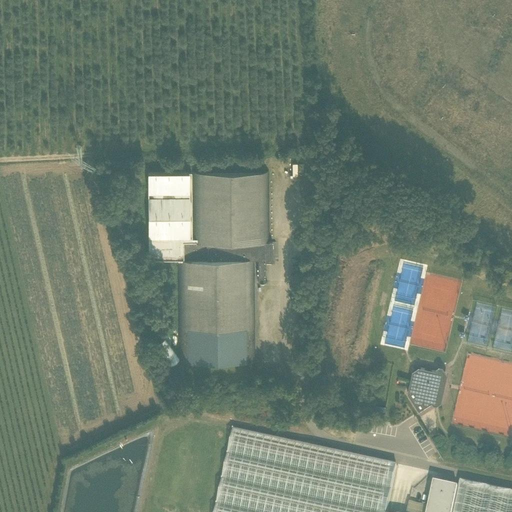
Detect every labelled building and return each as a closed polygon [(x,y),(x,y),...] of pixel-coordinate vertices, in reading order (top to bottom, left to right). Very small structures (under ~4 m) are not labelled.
[(192,172),(188,172),(147,173),(148,260),(178,260),(179,363),(255,362),(254,259),(258,259),(258,282),(265,282),(265,255),(272,255),(272,242),(269,241),(268,171),(192,172)] [(412,371),(408,393),(419,411),(437,400),(442,378),(437,371),(419,367),(412,371)] [(422,414),(436,406),(435,403),(420,411),(422,414)] [(215,511),(386,511),(397,467),(233,431),(215,511)] [(459,489),(453,511),(511,511),(511,493),(460,482),(459,489)] [(453,511),(459,489),(432,484),(427,511),(453,511)]
